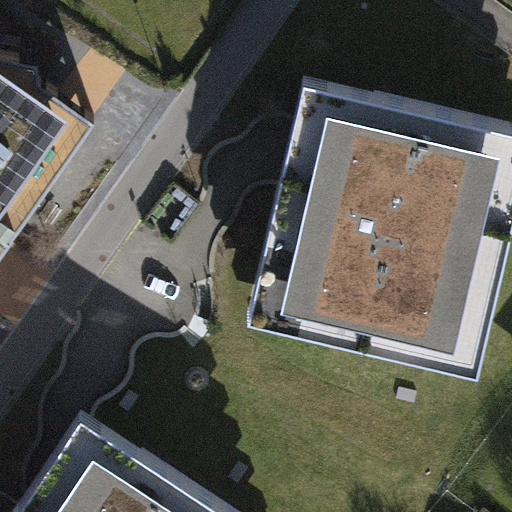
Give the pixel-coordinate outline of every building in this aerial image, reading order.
[(0,249),(80,134),(42,106),(58,88),(39,74),(38,55),(0,48),(0,249)] [(277,292),(328,78),(304,73),(248,311),(478,365),(511,219),(511,121),(509,121),(459,335),(277,292)] [(328,78),(277,292),(459,335),(509,121),(328,78)] [(40,511),(102,420),(82,407),(11,511),(40,511)] [(241,511),(102,420),(40,511),(241,511)]
